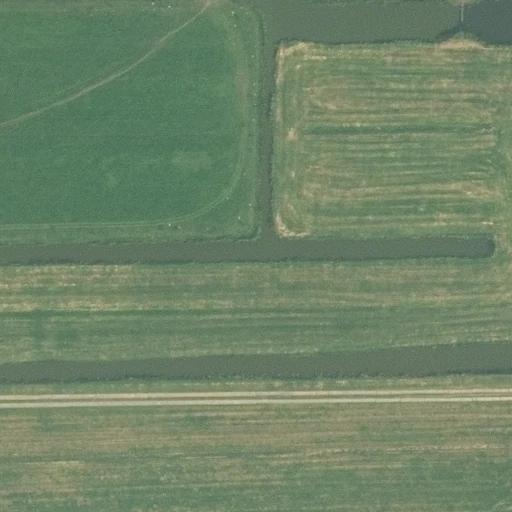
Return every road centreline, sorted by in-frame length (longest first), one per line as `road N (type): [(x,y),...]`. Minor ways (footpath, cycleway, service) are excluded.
road 1 (track): [(0,402),(511,396)]
road 2 (track): [(214,0),(213,11),(53,49)]
